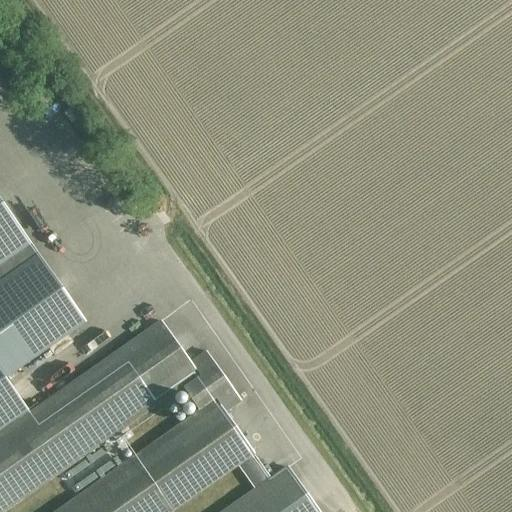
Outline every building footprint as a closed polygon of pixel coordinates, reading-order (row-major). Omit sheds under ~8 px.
[(0,201),(0,283),(39,257),(29,242),(0,201)] [(127,209),(112,216),(117,227),(133,220),(127,209)] [(0,429),(27,411),(4,377),(84,321),(39,257),(0,283),(0,429)] [(199,411),(55,511),(171,511),(238,465),(253,454),(254,454),(225,412),(240,401),(206,352),(190,363),(161,321),(0,434),(0,511),(2,511),(182,387),(199,411)] [(107,444),(103,447),(104,448),(91,457),(90,456),(86,458),(91,465),(95,463),(95,462),(108,453),(111,451),(107,444)] [(256,490),(225,511),(318,511),(288,468),(271,480),(253,454),(238,465),(256,490)] [(101,479),(104,476),(103,474),(116,465),(118,467),(121,464),(116,458),(113,460),(100,469),(96,472),(101,479)]
